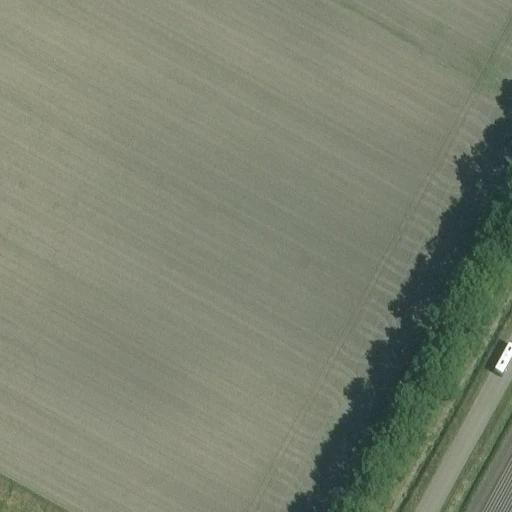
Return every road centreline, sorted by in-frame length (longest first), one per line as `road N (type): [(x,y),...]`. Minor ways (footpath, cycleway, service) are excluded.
road 1 (track): [(511,182),(332,511)]
road 2 (unclassified): [(427,511),(511,356)]
